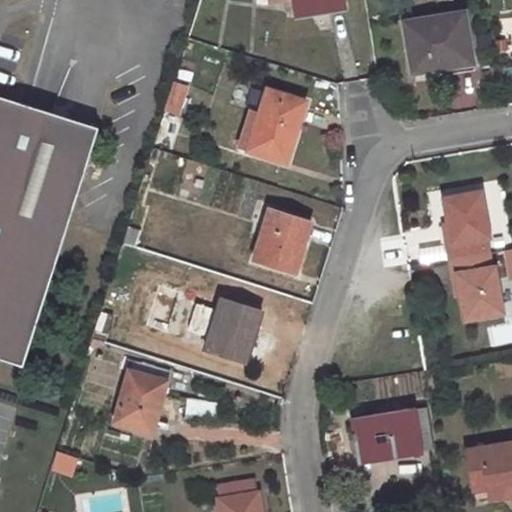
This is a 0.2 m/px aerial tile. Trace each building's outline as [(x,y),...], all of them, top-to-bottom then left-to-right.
[(344,0),(269,0),(270,5),(294,1),(299,0),(323,0),(325,11),(346,7),(344,0)] [(323,0),(299,0),(294,1),(297,15),(325,11),(323,0)] [(463,13),(405,22),(413,73),(441,68),(442,75),(473,70),(463,13)] [(171,83),(164,108),(178,113),(185,87),(171,83)] [(267,89),(248,149),(282,160),(292,126),(298,128),(306,102),(267,89)] [(0,358),(22,365),(97,127),(0,96),(0,358)] [(451,260),(490,253),(487,238),(491,238),(484,192),(446,198),(450,223),(453,243),(449,244),(451,260)] [(268,208),(256,248),(262,249),(259,260),(292,271),(298,253),(304,237),(307,238),(312,222),(268,208)] [(129,227),(124,242),(132,245),(137,230),(129,227)] [(256,248),(253,258),(259,260),(262,249),(256,248)] [(492,268),(490,253),(451,260),(454,275),(459,274),(462,294),(466,319),(504,313),(496,267),(492,268)] [(459,274),(454,275),(457,295),(462,294),(459,274)] [(219,299),(203,349),(244,361),(250,343),(255,327),(258,328),(263,313),(219,299)] [(99,313),(92,337),(104,342),(111,317),(99,313)] [(132,361),(129,371),(167,381),(169,371),(132,361)] [(129,371),(113,422),(148,432),(153,415),(156,416),(160,403),(167,381),(129,371)] [(427,408),(415,410),(423,452),(434,450),(427,408)] [(415,410),(353,420),(356,440),(358,453),(376,450),(377,454),(383,453),(384,459),(423,452),(415,410)] [(511,443),(467,450),(470,471),(484,468),(490,501),(511,497),(511,443)] [(376,450),(358,453),(360,462),(384,459),(383,453),(377,454),(376,450)] [(484,468),(470,471),(476,503),(490,501),(484,468)] [(220,499),(217,499),(219,511),(260,511),(257,492),(254,493),(252,480),(217,485),(220,499)]
